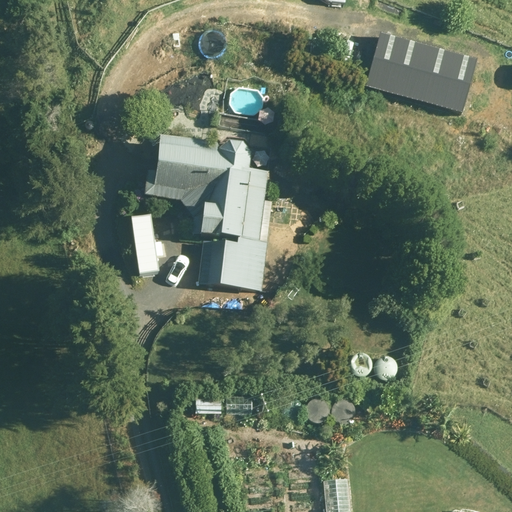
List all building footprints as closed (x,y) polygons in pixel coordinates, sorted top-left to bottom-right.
[(141,202),(177,205),(193,223),(191,242),(200,243),(196,291),(230,293),(258,296),(267,181),(246,179),(248,152),(146,143),(141,202)] [(368,382),(373,357),(349,352),(344,376),(368,382)] [(194,400),(193,417),(220,418),(221,401),(194,400)] [(330,429),(330,401),(303,401),(303,429),(330,429)] [(330,401),(330,429),(353,429),(353,401),(330,401)] [(353,511),(348,478),(320,482),(324,511),(353,511)]
